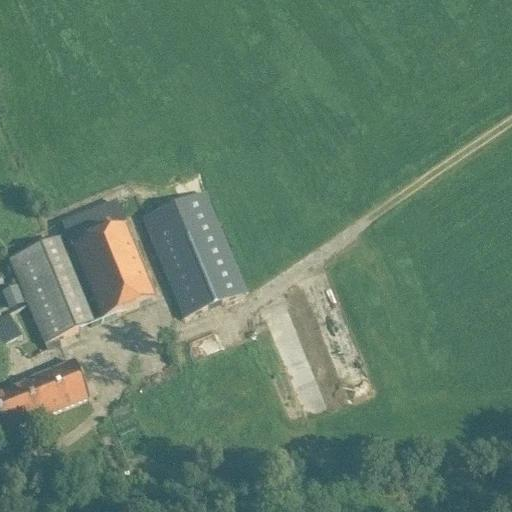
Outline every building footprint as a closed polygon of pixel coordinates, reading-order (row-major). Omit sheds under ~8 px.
[(260,151),(292,244),(316,236),(284,143),(260,151)] [(247,295),(206,194),(142,220),(183,321),(247,295)] [(154,301),(113,204),(61,226),(71,248),(102,322),(154,301)] [(94,326),(59,240),(8,262),(45,346),(94,326)] [(309,274),(322,316),(347,308),(334,266),(309,274)] [(399,304),(377,315),(394,350),(416,340),(399,304)] [(9,317),(0,321),(0,351),(21,340),(9,317)] [(178,422),(273,388),(252,329),(143,368),(159,411),(173,406),(178,422)] [(24,387),(0,396),(0,423),(4,434),(38,420),(39,422),(89,401),(74,364),(23,384),(24,387)]
